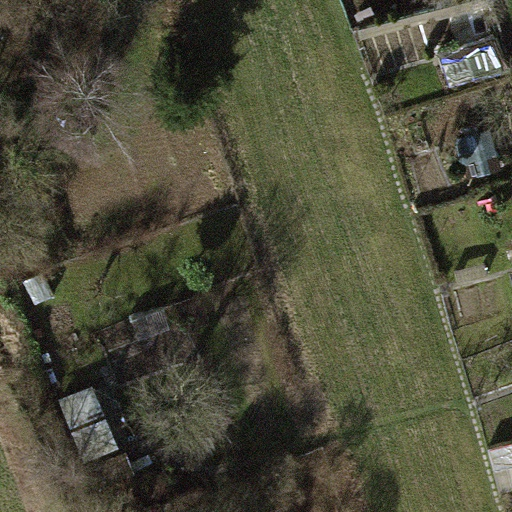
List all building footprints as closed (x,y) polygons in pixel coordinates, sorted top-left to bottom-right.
[(449,87),(511,68),(511,59),(503,30),(438,49),(449,87)] [(469,176),(504,167),(493,126),(482,129),(480,122),(466,126),(468,132),(457,135),(469,176)] [(490,281),(484,260),(456,268),(462,289),(490,281)] [(23,279),(36,304),(56,294),(44,269),(23,279)] [(172,329),(165,306),(128,317),(134,340),(172,329)] [(164,358),(168,369),(190,361),(185,349),(164,358)] [(60,397),(86,458),(119,444),(94,383),(60,397)] [(245,391),(253,409),(268,403),(260,385),(245,391)] [(489,446),(502,491),(511,488),(511,478),(502,443),(489,446)]
